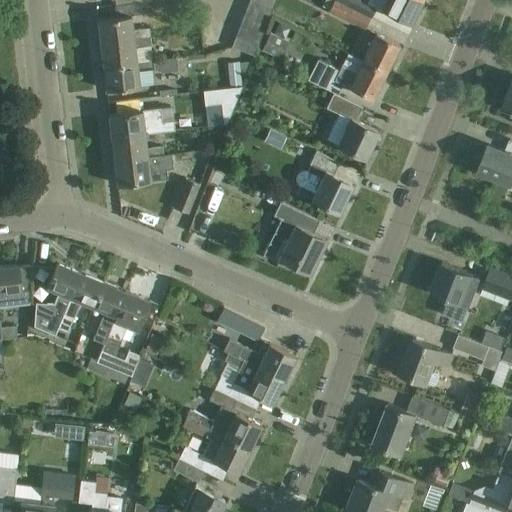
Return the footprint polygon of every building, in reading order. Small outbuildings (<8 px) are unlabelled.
[(271,12),(275,1),(273,0),(249,0),(249,3),(271,12)] [(334,0),(329,11),(365,29),(371,17),(334,0)] [(411,23),(422,0),(368,0),(367,0),(334,0),(371,17),(376,7),(381,9),(411,23)] [(133,30),(131,15),(148,13),(146,1),(115,5),(117,17),(98,19),(101,43),(150,37),(149,28),(133,30)] [(267,23),(271,13),(271,12),(249,3),(245,14),(267,23)] [(263,34),(267,23),(245,14),(240,25),(263,34)] [(259,44),(263,34),(240,25),(236,36),(259,44)] [(376,33),(363,59),(387,71),(400,45),(376,33)] [(279,61),(287,43),(269,34),(261,52),(279,61)] [(254,55),(259,44),(236,36),(232,47),(254,55)] [(153,60),(150,37),(101,43),(104,66),(153,60)] [(373,99),(387,71),(363,59),(356,73),(342,65),(339,70),(318,60),(308,80),(333,93),(338,95),(343,85),(349,87),(373,99)] [(153,81),(152,69),(154,69),(153,60),(104,66),(106,90),(140,86),(139,85),(151,84),(153,81)] [(220,103),(222,114),(223,123),(226,123),(242,86),(202,90),(204,105),(220,103)] [(362,107),(338,95),(333,93),(326,108),(339,114),(327,139),(339,145),(338,145),(365,158),(378,131),(356,121),(362,107)] [(158,108),(142,110),(109,114),(112,138),(145,134),(161,132),(173,130),(172,123),(160,124),(158,108)] [(147,148),(145,134),(112,138),(115,161),(164,155),(163,146),(147,148)] [(479,171),(511,184),(511,185),(511,188),(511,140),(510,140),(506,151),(489,145),(479,171)] [(340,162),(317,151),(311,165),(312,165),(308,172),(305,171),(301,172),(298,174),(297,177),(297,181),(299,184),(301,187),(298,193),(338,212),(352,184),(334,175),(340,162)] [(173,169),(172,154),(164,155),(115,161),(117,185),(168,179),(166,169),(173,169)] [(188,213),(199,186),(184,180),(174,207),(188,213)] [(320,250),(325,239),(314,233),(320,220),(286,203),(278,218),(280,219),(274,233),(288,240),(278,261),(287,265),(289,262),(309,272),(313,264),(316,266),(323,252),(320,250)] [(58,327),(80,272),(57,262),(49,281),(47,288),(59,293),(54,303),(36,302),(34,325),(56,334),(59,327),(58,327)] [(443,262),(432,291),(449,297),(442,313),(463,322),(480,277),(443,262)] [(19,265),(0,266),(0,306),(30,303),(33,265),(19,266),(19,265)] [(511,275),(492,268),(487,281),(511,290),(511,292),(510,298),(511,299),(511,275)] [(93,307),(103,282),(80,272),(58,327),(59,327),(68,331),(74,318),(81,302),(93,307)] [(103,282),(93,307),(107,313),(106,316),(103,316),(94,338),(106,342),(109,335),(127,292),(104,282),(103,282)] [(150,301),(127,292),(109,335),(122,340),(128,326),(138,330),(142,320),(150,301)] [(264,327),(236,313),(230,325),(258,339),(264,327)] [(15,326),(2,327),(3,339),(16,338),(15,326)] [(483,365),(496,370),(503,352),(460,335),(454,348),(485,360),(483,365)] [(284,380),(296,356),(270,343),(264,341),(259,352),(230,338),(224,350),(228,352),(284,380)] [(431,369),(435,360),(446,364),(451,353),(414,338),(401,372),(433,385),(438,382),(440,377),(438,372),(431,369)] [(145,351),(156,355),(161,343),(150,339),(145,351)] [(511,348),(508,347),(503,360),(511,363),(511,348)] [(132,375),(141,355),(129,350),(125,359),(103,350),(98,361),(129,374),(132,375)] [(272,403),(284,380),(228,352),(225,359),(228,361),(215,387),(256,409),(262,398),(272,403)] [(129,374),(98,361),(91,358),(91,359),(87,366),(104,374),(125,383),(129,374)] [(251,420),(256,409),(215,387),(209,399),(207,398),(199,413),(190,409),(186,417),(210,429),(215,431),(250,449),(262,425),(251,420)] [(131,391),(125,406),(137,411),(143,397),(131,391)] [(417,415),(454,429),(460,414),(413,396),(408,411),(389,403),(383,418),(385,419),(382,428),(380,428),(374,443),(402,454),(417,415)] [(511,418),(504,415),(499,429),(511,433),(511,418)] [(210,429),(186,417),(182,425),(206,437),(210,429)] [(73,427),(72,435),(76,439),(83,440),(84,429),(73,427)] [(89,431),(88,443),(115,447),(116,434),(89,431)] [(238,473),(250,449),(215,431),(203,455),(198,452),(186,445),(180,457),(205,471),(223,479),(228,468),(238,473)] [(511,440),(509,448),(511,449),(511,458),(510,464),(504,462),(500,472),(511,476),(511,440)] [(199,482),(205,471),(180,457),(174,469),(199,482)] [(0,511),(1,502),(14,504),(18,470),(0,467),(0,511)] [(76,474),(47,471),(44,470),(41,494),(42,494),(41,502),(22,499),(20,511),(53,511),(55,503),(53,503),(54,496),(73,499),(76,474)] [(398,511),(403,499),(407,500),(413,483),(384,472),(379,486),(360,478),(354,494),(358,495),(353,509),(350,508),(350,509),(358,511),(383,511),(385,508),(395,511),(398,511)] [(511,511),(511,476),(500,472),(494,488),(488,485),(476,490),(470,504),(492,511),(511,511)] [(439,473),(435,482),(448,486),(451,478),(439,473)] [(109,481),(97,480),(81,478),(78,502),(92,504),(90,511),(120,511),(122,498),(107,496),(109,481)] [(196,486),(183,511),(218,511),(225,500),(196,486)] [(428,497),(422,511),(440,511),(443,502),(428,497)] [(492,511),(470,504),(468,503),(464,511),(492,511)]
